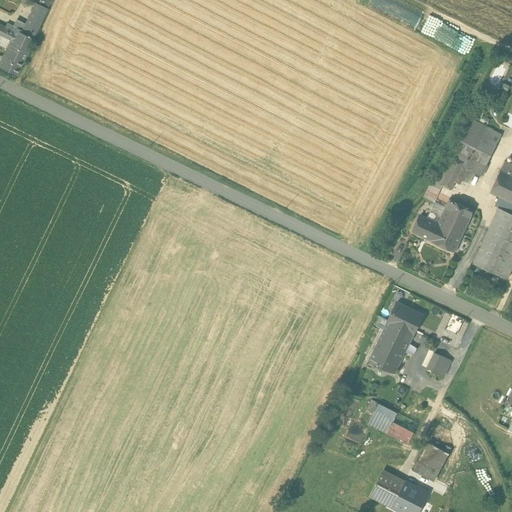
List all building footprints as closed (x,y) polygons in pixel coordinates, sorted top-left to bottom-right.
[(23,30),(22,32),(33,38),(47,8),(36,3),(26,24),(23,30)] [(16,19),(13,25),(23,30),(26,24),(16,19)] [(13,25),(10,24),(8,28),(3,38),(0,36),(0,44),(7,48),(0,62),(0,67),(17,75),(17,74),(34,39),(33,38),(22,32),(23,30),(13,25)] [(456,149),(487,164),(502,133),(472,118),(456,149)] [(487,164),(456,149),(451,160),(463,166),(470,169),(481,175),(486,164),(486,165),(487,164)] [(443,186),(451,190),(455,182),(463,166),(451,160),(443,175),(439,184),(443,186)] [(511,163),(505,161),(501,170),(511,174),(511,163)] [(463,166),(455,182),(459,184),(462,178),(464,179),(470,169),(463,166)] [(499,197),(511,202),(511,174),(501,170),(491,193),(499,197)] [(439,184),(443,175),(438,173),(434,181),(439,184)] [(434,181),(431,185),(441,190),(443,186),(439,184),(434,181)] [(436,200),(441,190),(431,185),(430,185),(425,195),(436,200)] [(496,206),(498,207),(511,213),(511,202),(499,197),(496,206)] [(462,236),(464,233),(474,210),(449,199),(445,207),(438,224),(437,225),(462,236)] [(434,202),(427,219),(438,224),(445,207),(434,202)] [(511,213),(498,207),(473,263),(508,279),(511,268),(511,213)] [(462,236),(437,225),(438,224),(427,219),(420,216),(413,231),(431,239),(430,241),(444,247),(447,249),(447,248),(455,252),(462,238),(462,236)] [(397,303),(388,321),(413,334),(414,333),(422,315),(397,303)] [(395,373),(414,333),(413,334),(388,321),(368,360),(395,373)] [(452,362),(434,353),(427,367),(445,376),(452,362)] [(381,406),(371,402),(367,411),(376,415),(381,406)] [(452,427),(404,404),(399,415),(381,406),(376,415),(375,418),(396,428),(416,437),(442,449),(447,439),(452,427)] [(396,428),(375,418),(373,422),(394,432),(396,428)] [(416,437),(396,428),(394,432),(392,435),(412,444),(416,437)] [(454,442),(447,439),(442,449),(449,453),(454,442)] [(427,444),(414,470),(402,464),(396,474),(429,491),(448,454),(427,444)] [(427,494),(384,472),(383,471),(370,497),(371,497),(399,511),(418,511),(427,494)]
